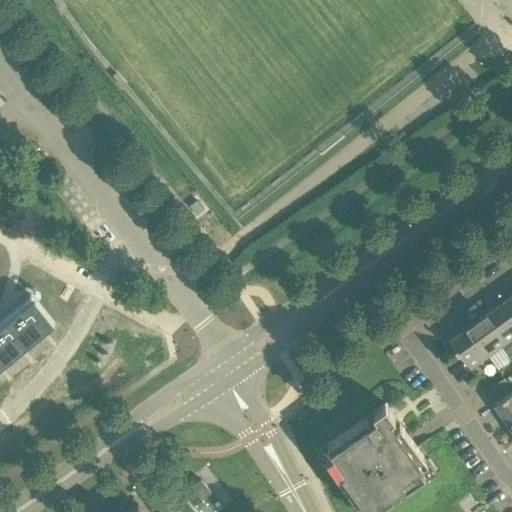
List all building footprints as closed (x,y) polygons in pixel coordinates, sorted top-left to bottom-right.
[(511,292),(503,299),(511,311),(511,292)] [(35,296),(0,323),(0,364),(54,321),(35,296)] [(511,337),(511,311),(503,299),(486,311),(511,347),(511,337),(511,338),(511,337)] [(511,347),(486,311),(469,324),(490,353),(501,345),(508,355),(511,352),(511,347)] [(444,341),(452,352),(456,349),(470,367),(490,353),(469,324),(444,341)] [(491,388),(496,395),(510,385),(505,378),(491,388)] [(494,403),(507,420),(511,416),(511,389),(495,402),(494,402),(494,403)] [(374,509),(425,473),(420,465),(428,459),(400,420),(393,425),(389,418),(395,413),(386,400),(327,442),(333,450),(325,456),(361,507),(369,501),(374,509)] [(183,491),(192,504),(211,491),(201,478),(183,491)] [(144,511),(134,497),(112,511),(144,511)]
